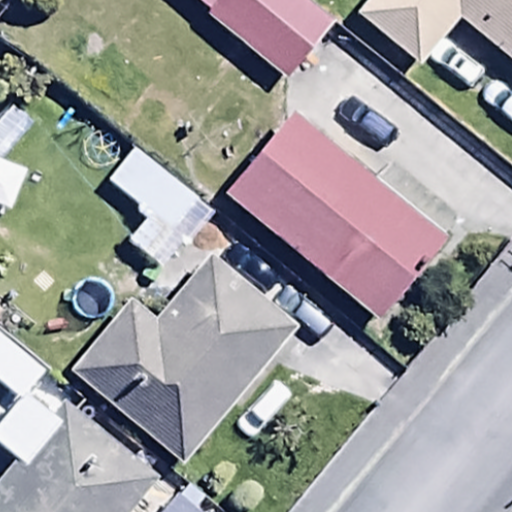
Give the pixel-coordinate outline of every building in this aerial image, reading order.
[(281,79),(328,18),(304,0),(182,0),(201,16),(281,79)] [(511,64),(511,0),(351,0),(344,9),(413,65),(452,16),(511,64)] [(371,319),(438,239),(279,107),(212,187),(371,319)] [(193,198),(126,145),(97,182),(141,216),(120,242),(144,261),(193,198)] [(65,375),(174,464),(290,322),(201,250),(147,316),(127,299),(65,375)] [(0,453),(7,459),(0,466),(0,511),(121,511),(154,472),(59,395),(48,409),(20,387),(0,411),(0,453)]
